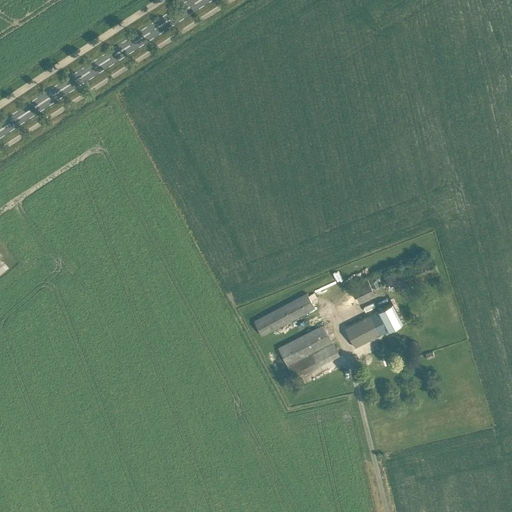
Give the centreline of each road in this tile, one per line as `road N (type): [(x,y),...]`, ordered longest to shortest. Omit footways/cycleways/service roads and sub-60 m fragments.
road 1 (primary): [(0,131),(199,0)]
road 2 (unclassified): [(0,103),(161,0)]
